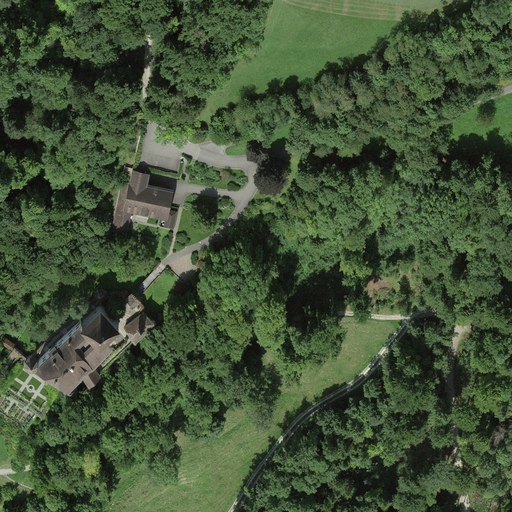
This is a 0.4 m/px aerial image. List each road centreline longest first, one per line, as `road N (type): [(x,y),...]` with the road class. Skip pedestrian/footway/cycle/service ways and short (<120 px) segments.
road 1 (track): [(0,472),(24,469),(158,403),(303,315),(418,315)]
road 2 (track): [(511,8),(404,74),(222,145),(213,157)]
road 3 (track): [(435,311),(418,315),(359,385),(303,422),(236,511)]
road 4 (unclassified): [(511,90),(257,160)]
road 5 (track): [(466,511),(452,401),(466,330),(435,311)]
road 6 (residential): [(257,160),(232,221),(163,265),(137,294)]
road 7 (unclassified): [(257,160),(185,147),(149,110)]
